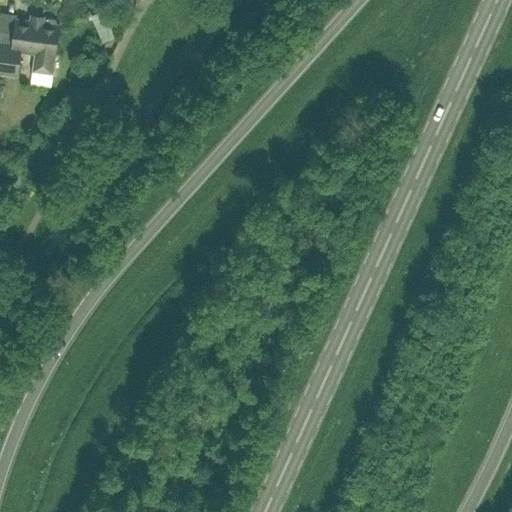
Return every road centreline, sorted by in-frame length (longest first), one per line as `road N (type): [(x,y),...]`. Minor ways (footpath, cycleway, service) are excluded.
road 1 (primary): [(356,0),(96,291),(29,400),(0,475)]
road 2 (primary): [(265,511),(498,0)]
